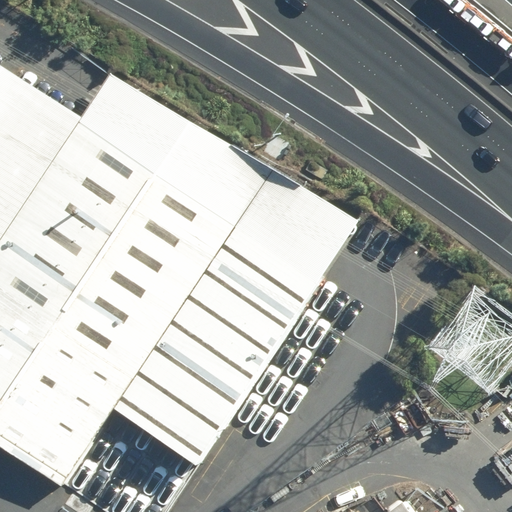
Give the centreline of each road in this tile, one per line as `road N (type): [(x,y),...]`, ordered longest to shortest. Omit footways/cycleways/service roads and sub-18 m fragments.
road 1 (motorway): [(511,233),(355,124),(147,0)]
road 2 (motorway): [(511,154),(316,0)]
